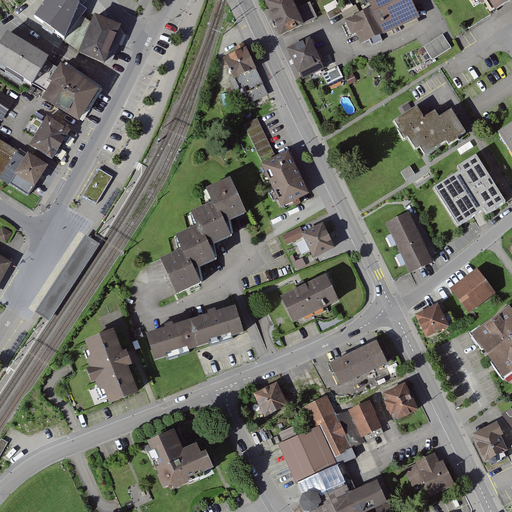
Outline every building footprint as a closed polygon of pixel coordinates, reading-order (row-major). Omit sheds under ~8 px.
[(48,0),(35,18),(63,39),(81,15),(85,10),(72,0),(48,0)] [(296,0),(274,0),(268,3),(284,39),(319,23),(311,5),(301,9),(296,0)] [(412,0),(370,0),(376,11),(352,21),(363,48),(422,22),(412,0)] [(511,3),(511,0),(484,0),(487,3),(492,0),(499,12),(511,3)] [(91,23),(81,15),(63,39),(80,54),(105,66),(121,27),(94,17),(91,23)] [(0,66),(33,87),(48,64),(51,59),(10,34),(0,50),(0,66)] [(444,34),(424,46),(434,61),(453,49),(444,34)] [(315,40),(291,50),(303,80),(327,70),(315,40)] [(272,98),(251,51),(227,62),(248,109),(272,98)] [(48,64),(33,87),(46,95),(43,101),(76,122),(99,87),(67,65),(64,68),(59,66),(57,70),(48,64)] [(339,67),(324,74),(330,85),(345,77),(339,67)] [(17,104),(2,93),(0,95),(0,119),(5,123),(17,104)] [(422,110),(399,125),(409,140),(411,139),(419,151),(423,148),(428,156),(450,142),(455,149),(473,137),(458,115),(447,122),(441,113),(429,121),(422,110)] [(52,120),(35,147),(57,160),(74,133),(52,120)] [(21,151),(0,137),(0,177),(16,188),(18,185),(35,196),(39,189),(42,191),(55,171),(33,156),(30,162),(19,155),(21,151)] [(463,157),(474,151),(470,145),(459,151),(463,157)] [(294,154),(267,167),(288,210),(314,196),(294,154)] [(467,174),(441,189),(462,226),(489,211),(493,218),(511,207),(511,203),(485,156),(464,168),(467,174)] [(98,170),(82,197),(96,205),(112,178),(98,170)] [(184,250),(164,258),(178,291),(203,281),(197,268),(217,259),(212,247),(230,239),(225,225),(244,217),(230,184),(206,194),(211,207),(192,215),(198,227),(178,236),(184,250)] [(413,214),(391,225),(417,276),(439,265),(413,214)] [(14,233),(3,227),(0,233),(0,238),(8,243),(14,233)] [(304,229),(285,238),(290,247),(304,239),(316,263),(340,251),(327,227),(308,237),(304,229)] [(100,244),(85,235),(34,312),(48,322),(100,244)] [(0,280),(10,264),(0,257),(0,280)] [(307,267),(303,259),(296,263),(293,257),(290,258),(297,271),(307,267)] [(482,271),(454,290),(473,317),(500,298),(482,271)] [(333,278),(286,299),(298,325),(345,303),(333,278)] [(453,329),(443,306),(419,317),(428,340),(453,329)] [(235,309),(150,335),(159,361),(243,335),(235,309)] [(511,313),(478,336),(508,379),(511,376),(511,313)] [(114,333),(89,343),(95,358),(89,360),(100,391),(107,388),(112,402),(137,392),(126,363),(114,333)] [(382,344),(335,364),(344,387),(392,366),(382,344)] [(279,386),(257,396),(268,419),(290,409),(279,386)] [(411,386),(387,397),(399,422),(422,411),(411,386)] [(286,444),(281,446),(310,511),(373,511),(391,504),(381,482),(354,494),(342,467),(360,460),(356,450),(367,445),(364,440),(386,430),(374,403),(340,418),(331,398),(306,409),(316,432),(301,438),(297,429),(282,435),(286,444)] [(47,419),(27,405),(12,424),(32,439),(47,419)] [(496,425),(473,436),(486,463),(506,453),(499,438),(502,436),(496,425)] [(189,453),(180,433),(152,445),(173,492),(221,471),(214,454),(207,457),(203,447),(189,453)] [(441,454),(408,470),(416,486),(425,481),(432,497),(456,486),(441,454)]
